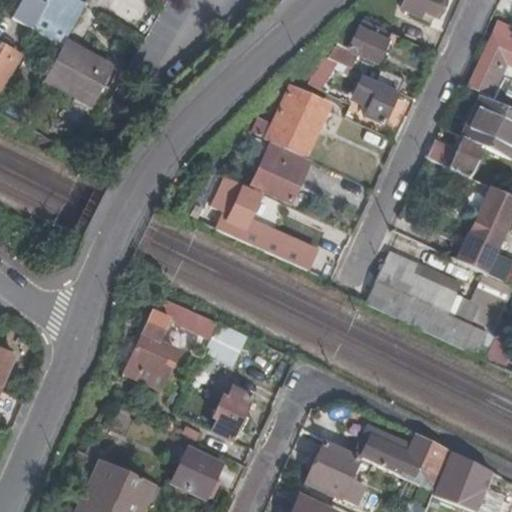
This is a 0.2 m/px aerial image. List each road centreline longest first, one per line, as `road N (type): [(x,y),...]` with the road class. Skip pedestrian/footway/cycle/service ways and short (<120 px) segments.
road 1 (residential): [(68,328),(142,148),(308,0)]
road 2 (residential): [(242,511),(298,403),(328,386),(511,478)]
road 3 (residential): [(349,288),(478,0)]
road 4 (residential): [(0,496),(68,328)]
